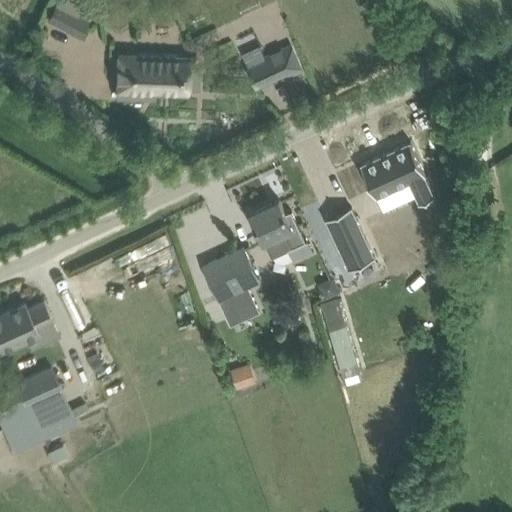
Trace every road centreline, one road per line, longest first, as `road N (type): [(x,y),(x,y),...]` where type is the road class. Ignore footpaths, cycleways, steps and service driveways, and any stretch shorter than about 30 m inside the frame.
road 1 (unclassified): [(173,195),(511,43)]
road 2 (unclassified): [(173,195),(130,149),(0,54)]
road 3 (unclassified): [(0,275),(173,195)]
